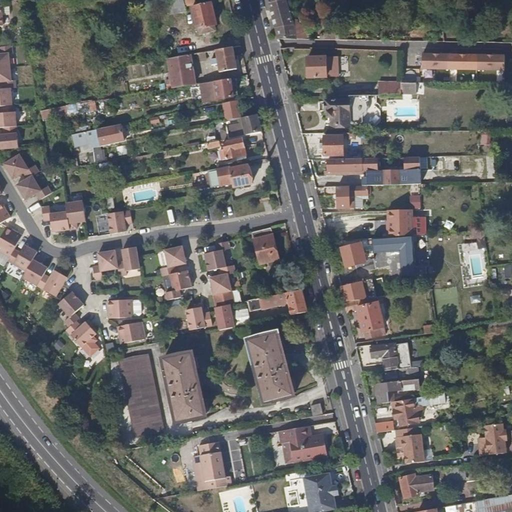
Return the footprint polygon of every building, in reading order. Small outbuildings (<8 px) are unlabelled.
[(175,5),(174,0),(166,0),(169,12),(176,10),(175,5)] [(283,0),(268,4),(277,40),(305,40),(305,33),(304,31),(294,21),(289,22),(287,14),(283,0)] [(211,7),(209,1),(190,6),(195,27),(197,26),(199,32),(213,28),(212,22),(214,22),(213,14),(214,13),(215,11),(215,8),(213,7),(211,7)] [(0,66),(10,65),(9,52),(13,52),(12,44),(0,44),(0,66)] [(235,66),(231,45),(215,48),(216,55),(210,56),(211,62),(217,61),(219,69),(235,66)] [(194,83),(188,53),(177,55),(168,56),(172,80),(165,81),(166,87),(194,83)] [(448,70),(448,55),(421,55),(421,70),(448,70)] [(476,71),(476,56),(448,55),(448,70),(476,71)] [(503,71),(503,56),(476,56),(476,71),(503,71)] [(326,79),(325,57),(306,58),(307,79),(326,79)] [(11,79),(10,65),(0,66),(0,80),(1,80),(2,87),(10,86),(15,86),(15,79),(11,79)] [(233,94),(229,77),(198,82),(202,100),(233,94)] [(377,95),(400,94),(399,84),(399,83),(378,83),(377,95)] [(402,84),(399,84),(400,94),(419,94),(419,84),(402,84)] [(0,103),(1,104),(11,103),(10,86),(2,87),(0,87),(0,103)] [(366,95),(349,96),(349,111),(353,111),(353,118),(349,118),(349,123),(356,123),(362,123),(362,116),(363,116),(365,114),(364,103),(366,101),(366,95)] [(349,111),(349,96),(333,96),(333,100),(324,100),(324,102),(317,102),(318,111),(326,111),(330,111),(330,117),(330,125),(349,125),(349,123),(349,118),(353,118),(353,111),(349,111)] [(95,108),(93,99),(87,100),(65,104),(67,113),(95,108)] [(240,116),(237,99),(222,102),(226,119),(240,116)] [(0,125),(3,125),(16,124),(14,103),(11,103),(1,104),(1,111),(0,111),(0,125)] [(65,106),(53,109),(56,118),(67,116),(65,106)] [(261,130),(257,112),(242,115),(244,126),(221,131),(223,138),(261,130)] [(16,124),(3,125),(3,133),(0,133),(0,147),(18,145),(16,124)] [(99,141),(97,128),(72,133),(74,141),(91,138),(92,142),(93,145),(100,144),(99,141)] [(486,146),(486,132),(478,132),(478,146),(486,146)] [(353,140),(354,134),(349,134),(338,134),(338,136),(323,137),(323,156),(341,155),(342,140),(353,140)] [(242,145),(241,138),(223,141),(224,146),(218,148),(220,157),(239,153),(238,146),(242,145)] [(113,157),(121,156),(119,147),(112,148),(113,157)] [(23,170),(27,176),(32,173),(39,169),(35,163),(28,167),(19,152),(4,161),(13,176),(23,170)] [(405,170),(377,171),(377,179),(420,178),(420,158),(404,158),(405,170)] [(377,171),(377,159),(326,160),(326,172),(366,171),(377,171)] [(443,159),(432,159),(432,171),(443,170),(443,159)] [(228,163),(223,164),(206,168),(210,185),(232,181),(233,184),(250,181),(246,163),(229,166),(228,163)] [(377,171),(366,171),(366,178),(361,178),(361,186),(420,184),(420,178),(377,179),(377,171)] [(41,188),(32,173),(27,176),(17,182),(25,198),(37,191),(40,198),(52,191),(48,184),(41,188)] [(205,175),(196,175),(197,189),(206,188),(205,175)] [(348,199),(348,187),(323,187),(323,196),(336,196),(336,208),(354,208),(353,200),(348,199)] [(420,195),(411,195),(411,209),(421,209),(420,195)] [(67,209),(69,227),(77,226),(76,220),(85,219),(82,199),(66,201),(67,209)] [(0,200),(0,221),(10,215),(1,200),(0,200)] [(52,229),(69,227),(67,209),(50,211),(49,203),(41,204),(42,205),(43,218),(51,217),(52,229)] [(132,221),(130,208),(107,212),(111,232),(126,229),(125,222),(132,221)] [(409,211),(385,211),(387,238),(411,236),(410,218),(409,211)] [(418,218),(410,218),(411,236),(420,235),(421,233),(421,220),(418,218)] [(0,236),(0,250),(10,256),(14,247),(22,234),(7,225),(0,236)] [(279,257),(271,225),(252,230),(260,261),(279,257)] [(415,267),(413,236),(411,236),(387,238),(351,240),(351,246),(341,248),(345,267),(364,263),(361,252),(374,249),(374,246),(388,245),(389,252),(399,251),(401,279),(416,277),(416,276),(425,275),(423,267),(415,267)] [(220,266),(226,264),(222,248),(230,246),(228,239),(215,242),(216,249),(204,252),(208,268),(220,266)] [(7,260),(26,270),(36,252),(37,250),(25,243),(20,250),(14,247),(10,256),(7,260)] [(170,272),(175,271),(173,264),(186,261),(182,244),(164,248),(168,264),(160,266),(162,274),(170,272)] [(123,260),(117,261),(118,266),(119,274),(127,273),(126,269),(140,267),(138,254),(136,245),(121,248),(123,260)] [(118,266),(117,261),(115,248),(98,252),(100,264),(93,265),(95,278),(102,277),(101,269),(118,266)] [(37,285),(44,272),(48,266),(40,261),(42,256),(36,252),(26,270),(22,276),(37,285)] [(213,292),(217,305),(230,303),(234,302),(227,272),(235,270),(233,263),(226,264),(220,266),(222,272),(209,275),(213,292)] [(50,276),(44,272),(37,285),(55,295),(59,289),(67,275),(54,268),(50,276)] [(175,271),(170,272),(173,288),(166,290),(168,298),(180,295),(179,287),(191,285),(188,268),(175,271)] [(173,288),(170,272),(162,274),(166,290),(173,288)] [(307,310),(301,288),(257,297),(260,309),(287,304),(290,314),(307,310)] [(63,321),(68,326),(75,319),(79,316),(74,311),(84,303),(72,289),(65,295),(57,303),(69,316),(63,321)] [(133,315),(132,298),(107,299),(108,317),(133,315)] [(385,333),(375,298),(343,302),(345,312),(356,311),(360,322),(357,325),(359,330),(364,332),(366,339),(385,333)] [(230,303),(217,305),(215,306),(214,306),(219,328),(234,325),(230,303)] [(202,312),(200,305),(193,306),(185,308),(189,328),(212,323),(209,310),(202,312)] [(75,319),(68,326),(65,329),(80,346),(95,332),(90,325),(86,321),(85,320),(80,325),(75,319)] [(146,337),(142,320),(117,325),(121,342),(146,337)] [(291,393),(277,330),(262,332),(248,337),(262,399),(291,393)] [(57,340),(52,346),(59,351),(64,344),(57,340)] [(397,370),(410,368),(407,344),(394,346),(394,345),(368,349),(370,359),(381,358),(383,372),(397,370)] [(94,364),(104,357),(100,351),(89,358),(94,364)] [(204,413),(191,352),(177,352),(162,357),(175,420),(191,418),(204,413)] [(163,431),(147,354),(133,354),(119,357),(135,435),(150,433),(163,431)] [(397,370),(398,382),(418,379),(416,368),(410,368),(397,370)] [(424,395),(427,394),(433,394),(431,378),(422,379),(424,395)] [(419,388),(418,379),(398,382),(375,385),(379,404),(392,402),(391,392),(419,388)] [(433,394),(427,394),(428,397),(429,403),(440,402),(439,393),(433,394)] [(422,413),(420,399),(413,400),(415,414),(422,413)] [(321,411),(319,400),(308,402),(311,413),(321,411)] [(415,414),(413,400),(396,403),(397,412),(395,412),(397,420),(398,419),(399,426),(416,424),(415,414)] [(434,406),(427,407),(428,415),(435,414),(434,406)] [(393,431),(391,422),(373,425),(375,433),(392,431),(393,431)] [(501,429),(500,423),(483,425),(484,437),(481,437),(482,441),(477,442),(479,455),(504,452),(502,439),(505,436),(504,431),(501,429)] [(289,440),(294,439),(311,435),(309,424),(287,428),(289,440)] [(422,461),(417,428),(393,431),(392,431),(393,438),(395,453),(399,452),(400,456),(403,456),(404,464),(422,461)] [(311,435),(294,439),(298,459),(328,454),(324,433),(315,435),(311,435)] [(294,439),(289,440),(286,440),(290,461),(298,459),(294,439)] [(198,456),(221,452),(220,442),(196,446),(198,456)] [(198,456),(192,457),(197,491),(232,485),(230,476),(226,477),(221,452),(198,456)] [(327,472),(326,466),(301,470),(302,476),(294,478),(300,511),(314,511),(336,508),(333,494),(332,485),(329,472),(327,472)] [(464,476),(463,466),(439,469),(441,480),(464,476)] [(433,490),(431,476),(415,480),(414,477),(399,480),(403,501),(418,497),(417,493),(433,490)] [(476,511),(511,511),(511,495),(475,503),(476,511)] [(436,510),(436,511),(476,511),(475,503),(436,510)]
